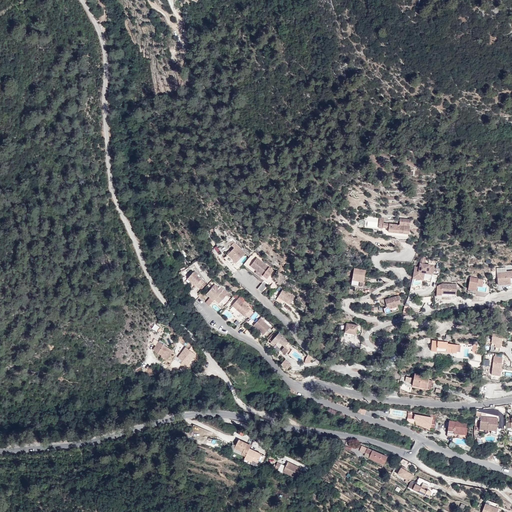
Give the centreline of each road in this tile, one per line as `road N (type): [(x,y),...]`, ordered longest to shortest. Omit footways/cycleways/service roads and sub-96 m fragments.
road 1 (unclassified): [(298,430),(241,404),(157,294),(110,185),(106,55),(83,0)]
road 2 (unclassified): [(0,451),(75,445),(200,413),(298,430)]
road 3 (residential): [(345,372),(389,365),(366,339),(379,326),(511,297)]
road 4 (residential): [(240,280),(317,359),(345,372)]
road 5 (residential): [(199,300),(303,389)]
road 6 (residential): [(421,439),(303,389)]
road 7 (residential): [(388,400),(511,399)]
